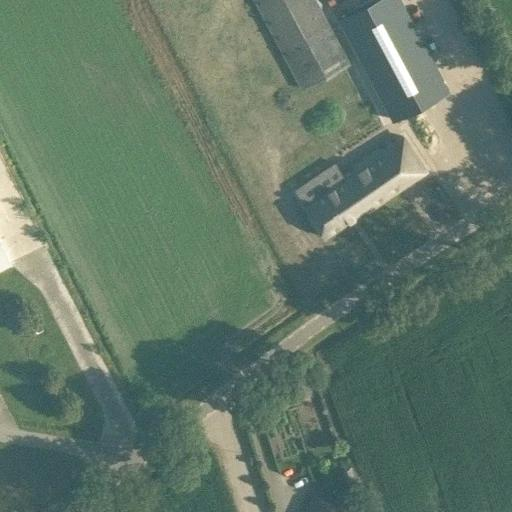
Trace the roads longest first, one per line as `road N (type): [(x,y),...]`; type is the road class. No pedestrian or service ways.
road 1 (unclassified): [(132,457),(511,192)]
road 2 (unclassified): [(132,457),(0,436)]
